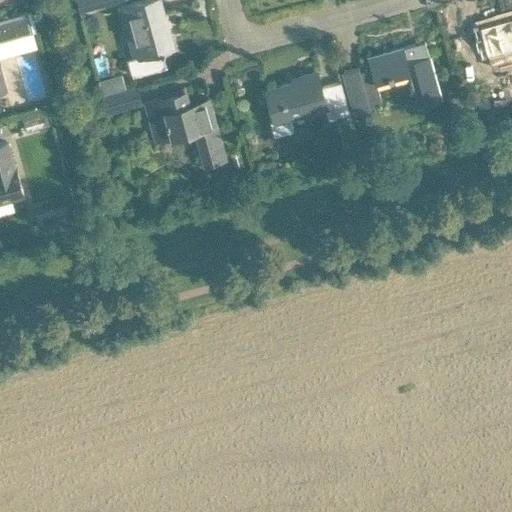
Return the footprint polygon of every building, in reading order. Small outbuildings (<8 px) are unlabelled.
[(115,0),(77,0),(80,10),(115,0)] [(174,47),(163,9),(160,0),(136,0),(120,5),(134,57),(128,59),(132,74),(164,66),(159,51),(161,50),(161,52),(164,51),(164,50),(174,47)] [(511,15),(479,25),(490,67),(511,61),(511,15)] [(18,16),(0,21),(0,87),(5,86),(0,68),(0,42),(24,36),(18,16)] [(359,66),(357,67),(344,71),(355,113),(370,109),(369,105),(381,102),(375,81),(388,77),(388,79),(393,77),(392,76),(408,71),(418,105),(441,98),(426,44),(416,46),(415,43),(368,56),(371,67),(360,70),(359,66)] [(357,143),(340,81),(321,86),(317,71),(301,75),(302,79),(266,89),(274,120),(270,121),(273,132),(277,134),(290,130),(292,126),(289,116),(325,106),(329,119),(336,117),(344,147),(357,143)] [(141,103),(137,86),(136,83),(101,92),(107,112),(141,103)] [(185,90),(167,95),(145,101),(155,140),(173,135),(172,132),(193,126),(204,164),(224,158),(208,98),(205,99),(206,101),(190,106),(185,90)] [(14,166),(10,153),(7,140),(0,142),(0,200),(23,194),(16,166),(14,166)] [(78,209),(53,216),(58,232),(82,225),(78,209)]
